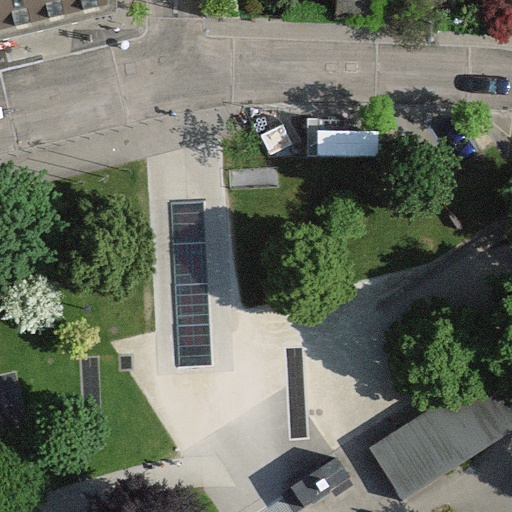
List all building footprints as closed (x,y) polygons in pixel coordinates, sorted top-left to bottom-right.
[(0,0),(0,39),(116,13),(116,0),(0,0)] [(207,199),(168,201),(175,369),(213,367),(207,199)] [(304,348),(285,348),(290,441),(309,439),(304,348)] [(511,385),(503,370),(370,450),(403,506),(511,438),(511,385)] [(336,457),(291,487),(303,506),(310,501),(313,506),(331,493),(328,489),(349,476),(336,457)]
